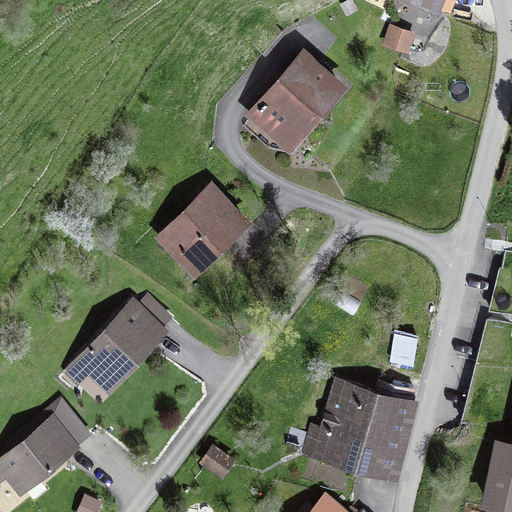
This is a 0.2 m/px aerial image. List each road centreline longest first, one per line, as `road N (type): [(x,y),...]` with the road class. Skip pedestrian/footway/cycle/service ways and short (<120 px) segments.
road 1 (residential): [(136,511),(353,220)]
road 2 (residential): [(502,0),(509,15),(497,139),(468,265)]
road 3 (residential): [(468,265),(416,511)]
road 4 (residential): [(233,114),(230,148),(262,180),(353,220)]
road 5 (residential): [(353,220),(468,265)]
